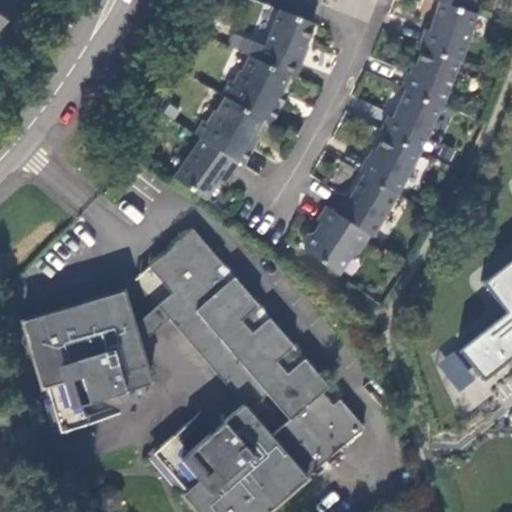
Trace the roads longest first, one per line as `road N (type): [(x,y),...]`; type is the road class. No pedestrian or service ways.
road 1 (residential): [(317,0),(347,26),(355,51),(274,204)]
road 2 (tertiary): [(0,161),(76,64),(110,0)]
